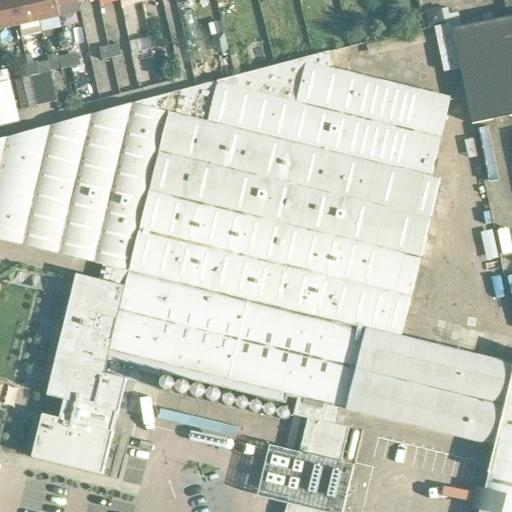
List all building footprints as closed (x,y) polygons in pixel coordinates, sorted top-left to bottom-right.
[(12,0),(0,0),(0,30),(18,26),(12,0)] [(33,0),(12,0),(18,26),(39,22),(33,0)] [(33,0),(39,22),(61,17),(59,8),(58,8),(56,0),(33,0)] [(511,17),(511,0),(502,0),(507,18),(511,17)] [(511,17),(507,18),(453,30),(473,125),(492,121),(511,116),(511,17)] [(435,28),(444,72),(460,69),(451,24),(435,28)] [(160,35),(150,37),(153,49),(162,47),(160,35)] [(153,49),(150,37),(140,39),(143,52),(153,49)] [(119,46),(110,48),(112,58),(121,56),(119,46)] [(112,58),(110,48),(99,50),(102,61),(112,58)] [(0,240),(55,253),(103,265),(100,281),(77,275),(47,396),(65,400),(60,419),(43,415),(32,458),(103,475),(127,379),(125,379),(128,366),(128,365),(286,404),(287,396),(298,399),(294,416),(308,419),(299,455),(298,462),(275,456),(266,491),(289,497),(287,507),(285,511),(329,511),(341,465),(350,428),(337,425),(341,408),(495,446),(489,474),(490,474),(481,511),(511,511),(511,363),(401,337),(440,179),(435,177),(450,99),(355,75),(334,70),(329,52),(134,105),(0,140),(0,240)] [(78,55),(69,57),(71,67),(80,65),(78,55)] [(71,67),(69,57),(59,59),(61,70),(71,67)] [(27,66),(36,106),(56,102),(50,72),(40,74),(38,63),(27,66)] [(36,106),(27,66),(18,68),(21,79),(15,80),(21,109),(36,106)]
